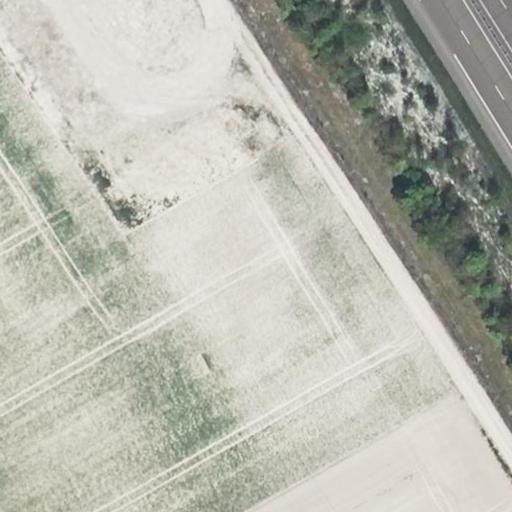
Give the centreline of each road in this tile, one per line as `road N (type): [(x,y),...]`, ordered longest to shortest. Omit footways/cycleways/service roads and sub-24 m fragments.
road 1 (track): [(511,468),(205,0)]
road 2 (track): [(223,25),(211,68),(163,99),(135,95),(66,0)]
road 3 (motorway): [(440,0),(511,114)]
